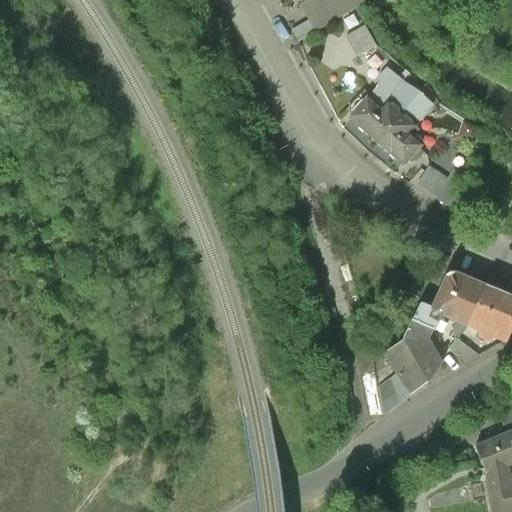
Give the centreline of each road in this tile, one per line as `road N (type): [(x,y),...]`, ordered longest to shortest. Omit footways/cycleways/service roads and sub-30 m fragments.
road 1 (unclassified): [(511,264),(376,187),(327,142),(246,0)]
road 2 (unclassified): [(511,358),(352,468),(260,511)]
